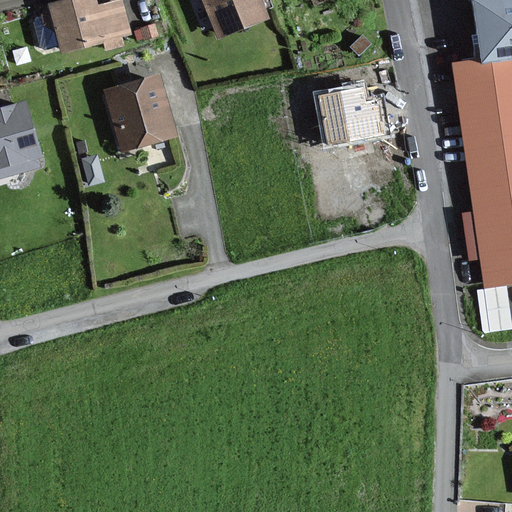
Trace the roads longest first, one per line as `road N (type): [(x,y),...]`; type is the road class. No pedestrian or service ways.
road 1 (residential): [(434,227),(0,333)]
road 2 (residential): [(434,227),(394,0)]
road 3 (residential): [(443,511),(448,367)]
road 4 (residential): [(448,367),(434,227)]
